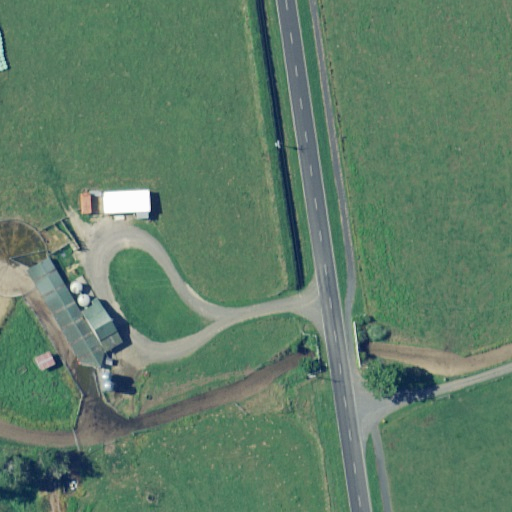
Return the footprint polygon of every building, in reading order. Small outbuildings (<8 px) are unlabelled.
[(147,219),(146,191),(102,193),(103,214),(135,213),(135,219),(147,219)] [(90,194),(82,195),(82,214),(91,214),(90,194)] [(26,271),(85,372),(107,360),(48,259),(26,271)] [(123,344),(98,301),(81,311),(105,354),(123,344)] [(39,372),(55,365),(49,351),(33,358),(39,372)]
